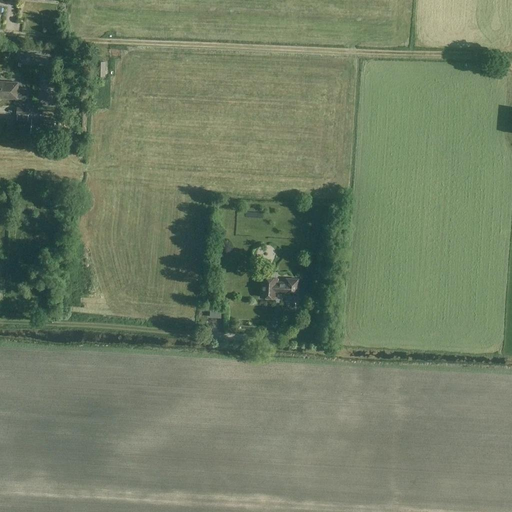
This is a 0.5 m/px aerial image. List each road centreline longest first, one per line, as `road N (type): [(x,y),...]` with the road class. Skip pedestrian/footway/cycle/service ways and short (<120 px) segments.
road 1 (track): [(0,32),(482,55),(511,66)]
road 2 (track): [(0,321),(204,336)]
